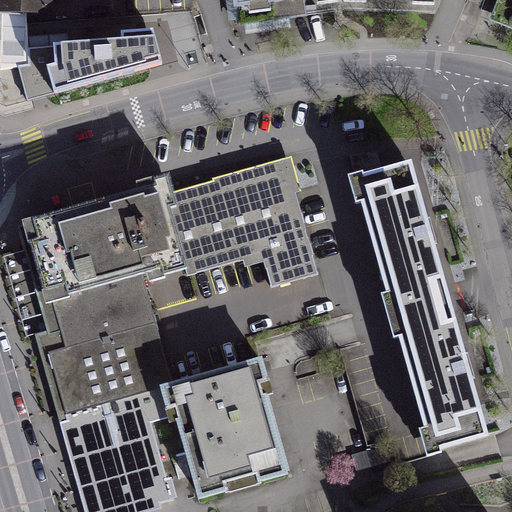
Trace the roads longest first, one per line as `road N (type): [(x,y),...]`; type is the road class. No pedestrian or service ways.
road 1 (tertiary): [(0,155),(246,84),(386,66),(462,75)]
road 2 (residential): [(511,303),(460,96),(462,75)]
